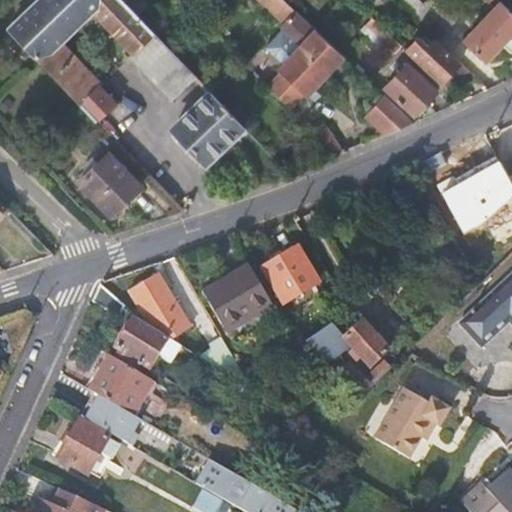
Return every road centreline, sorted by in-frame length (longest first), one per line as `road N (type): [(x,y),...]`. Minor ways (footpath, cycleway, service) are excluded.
road 1 (residential): [(81,265),(351,169),(511,97)]
road 2 (unclassified): [(0,448),(81,265)]
road 3 (residential): [(0,167),(57,225),(81,265)]
